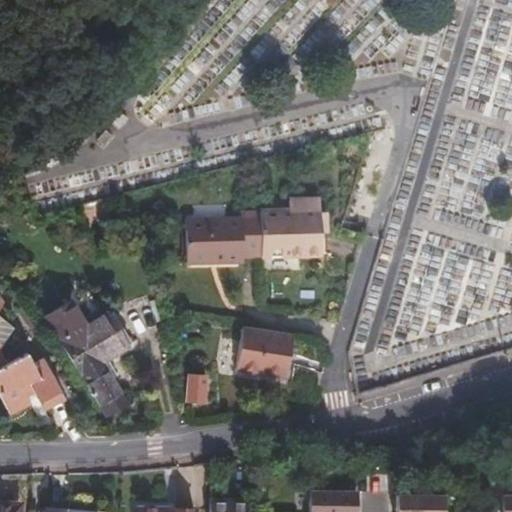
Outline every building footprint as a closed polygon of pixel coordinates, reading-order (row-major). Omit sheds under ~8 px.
[(284,203),(256,206),(256,209),(260,253),(320,249),(316,193),(284,195),(284,203)] [(240,254),(260,253),(256,209),(237,210),(236,215),(181,218),(184,264),(240,260),(240,254)] [(0,301),(5,293),(0,285),(0,392),(8,407),(28,397),(24,390),(32,386),(42,404),(63,392),(42,353),(32,359),(24,345),(3,355),(0,349),(0,333),(11,322),(0,313),(0,301)] [(71,304),(48,317),(106,416),(128,403),(103,361),(130,345),(110,314),(86,327),(71,304)] [(283,361),(287,329),(238,323),(232,370),(281,375),(283,361)] [(290,363),(283,361),(281,375),(289,376),(290,363)] [(211,381),(193,380),(192,405),(208,407),(211,381)] [(361,483),(315,483),(313,511),(360,511),(361,492),(361,483)] [(446,511),(446,487),(400,487),(400,502),(400,511),(446,511)] [(14,511),(15,498),(0,496),(0,511),(14,511)] [(249,511),(250,499),(210,498),(209,511),(249,511)] [(104,511),(104,503),(43,500),(42,511),(104,511)] [(193,511),(194,505),(138,502),(137,511),(193,511)]
